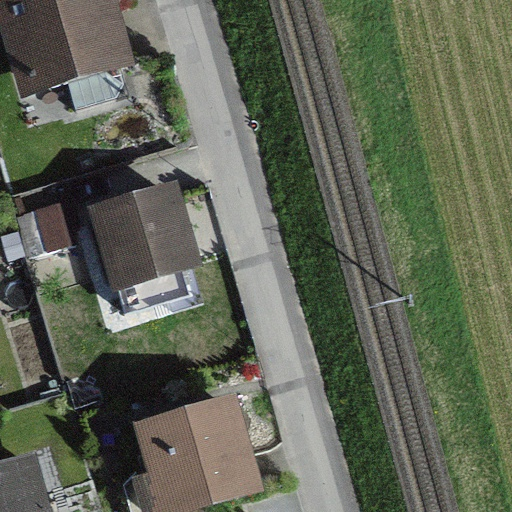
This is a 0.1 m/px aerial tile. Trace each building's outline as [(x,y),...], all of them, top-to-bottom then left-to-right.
[(117,61),(98,0),(5,0),(0,1),(26,88),(61,77),(72,116),(125,101),(113,62),(117,61)] [(117,290),(189,269),(168,200),(97,221),(117,290)] [(46,258),(75,249),(61,211),(33,221),(46,258)] [(164,511),(187,511),(249,494),(226,413),(143,437),(164,511)] [(0,473),(0,511),(36,511),(24,467),(0,473)]
